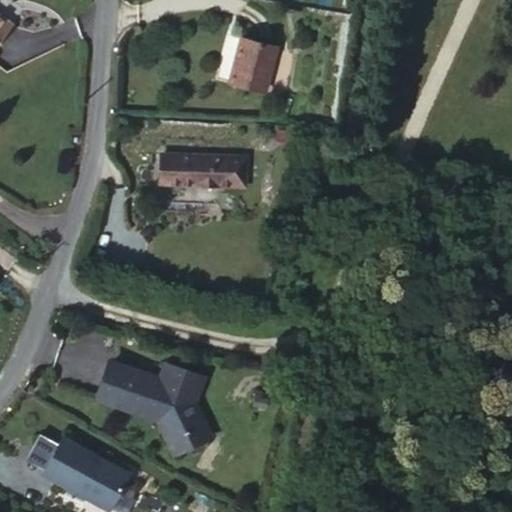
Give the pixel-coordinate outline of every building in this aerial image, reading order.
[(232,53),(226,100),(265,105),(271,59),(232,53)] [(234,180),(149,177),(147,209),(232,211),(234,180)] [(154,404),(101,388),(91,421),(153,440),(164,460),(195,444),(184,424),(192,398),(166,390),(161,406),(154,404)] [(159,388),(154,404),(161,406),(166,390),(159,388)] [(195,444),(164,460),(171,473),(201,457),(195,444)] [(40,494),(54,467),(35,458),(22,485),(40,494)] [(65,511),(119,511),(128,496),(57,461),(54,467),(40,494),(38,498),(65,511)]
